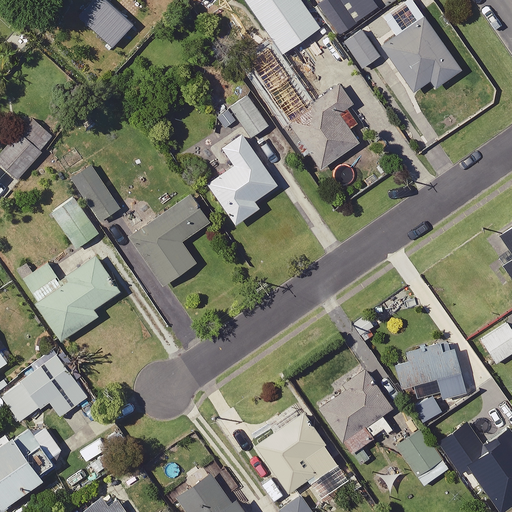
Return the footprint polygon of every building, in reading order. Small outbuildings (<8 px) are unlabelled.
[(132,21),(108,0),(87,0),(76,13),(111,44),(132,21)] [(317,24),(300,0),(245,0),(280,50),(317,24)] [(340,0),(315,0),(336,32),(354,20),(340,0)] [(378,6),(373,0),(349,0),(362,18),(378,6)] [(170,14),(178,27),(194,17),(186,4),(170,14)] [(460,67),(421,12),(377,42),(411,90),(428,78),(433,86),(460,67)] [(379,53),(360,26),(342,38),(361,65),(379,53)] [(284,115),(319,165),(358,138),(338,109),(352,99),(338,78),(284,115)] [(267,123),(245,91),(228,104),(250,135),(267,123)] [(30,115),(0,149),(0,161),(18,177),(53,136),(30,115)] [(143,133),(129,122),(119,136),(134,146),(143,133)] [(276,181),(239,129),(219,143),(230,160),(203,179),(233,222),(257,206),(252,198),(276,181)] [(119,204),(90,160),(70,174),(99,217),(119,204)] [(189,190),(126,233),(160,283),(196,259),(182,238),(209,220),(189,190)] [(73,195),(50,210),(74,245),(97,230),(73,195)] [(498,261),(511,279),(511,219),(495,231),(510,252),(498,261)] [(118,288),(93,251),(62,271),(66,276),(59,281),(36,297),(32,299),(58,338),(96,312),(92,306),(118,288)] [(44,259),(21,275),(36,297),(59,281),(44,259)] [(511,301),(503,288),(488,298),(497,311),(511,301)] [(511,348),(511,329),(506,319),(479,335),(493,359),(511,348)] [(440,396),(463,389),(447,334),(402,347),(405,355),(390,359),(398,385),(434,375),(440,396)] [(66,385),(47,359),(1,393),(20,419),(49,398),(60,413),(88,393),(76,377),(66,385)] [(389,404),(362,364),(339,379),(343,384),(316,402),(340,437),(389,404)] [(441,408),(431,391),(411,403),(421,419),(441,408)] [(336,459),(300,406),(251,440),(285,490),(312,472),(313,474),(336,459)] [(493,507),(511,494),(511,428),(505,418),(491,427),(493,431),(481,439),(465,416),(435,436),(456,467),(463,462),(493,507)] [(9,427),(0,433),(0,509),(12,502),(8,497),(56,465),(28,423),(12,433),(9,427)] [(394,442),(416,473),(441,456),(419,425),(394,442)] [(143,467),(134,453),(111,467),(120,482),(143,467)] [(91,469),(84,459),(65,475),(72,484),(91,469)] [(209,467),(173,491),(187,511),(247,511),(233,491),(228,494),(209,467)] [(53,481),(7,510),(8,511),(21,511),(58,489),(53,481)] [(127,511),(115,494),(105,501),(98,491),(65,511),(127,511)] [(312,511),(298,491),(279,505),(283,511),(312,511)]
